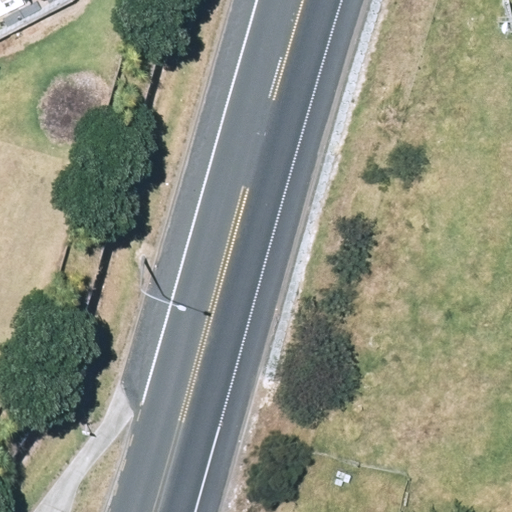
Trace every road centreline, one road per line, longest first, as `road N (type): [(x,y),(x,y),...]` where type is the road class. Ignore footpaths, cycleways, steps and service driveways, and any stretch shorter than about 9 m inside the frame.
road 1 (secondary): [(201,352),(302,0)]
road 2 (secondary): [(201,352),(155,511)]
